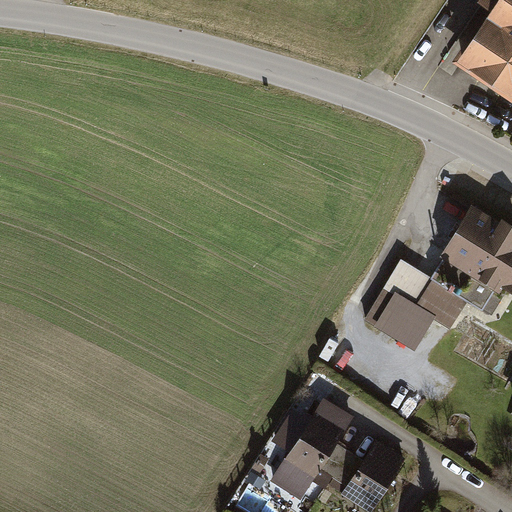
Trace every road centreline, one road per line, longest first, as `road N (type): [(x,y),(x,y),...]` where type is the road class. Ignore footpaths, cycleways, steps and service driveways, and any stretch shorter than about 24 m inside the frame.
road 1 (tertiary): [(0,12),(147,36),(273,69),(376,102),(511,168)]
road 2 (unknown): [(434,472),(336,388)]
road 3 (residential): [(499,511),(434,472),(402,511)]
